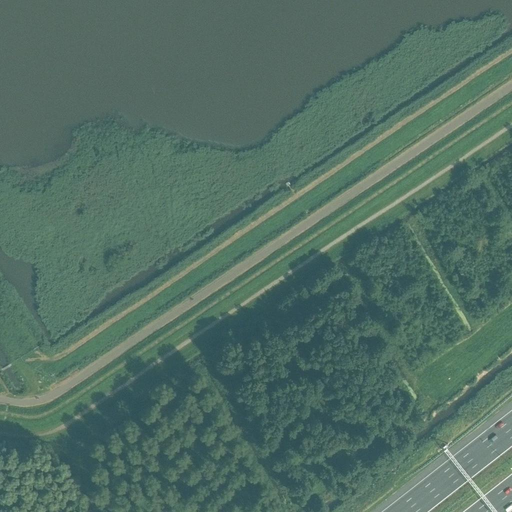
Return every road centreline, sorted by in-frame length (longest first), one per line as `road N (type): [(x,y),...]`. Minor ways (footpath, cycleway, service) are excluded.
road 1 (unknown): [(0,434),(40,437),(65,427),(511,125)]
road 2 (motorway): [(511,429),(407,511)]
